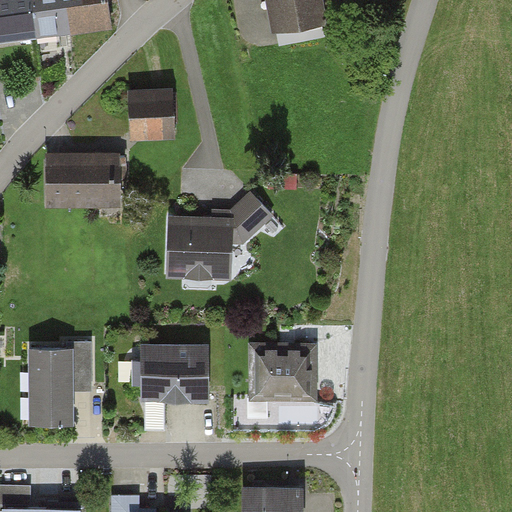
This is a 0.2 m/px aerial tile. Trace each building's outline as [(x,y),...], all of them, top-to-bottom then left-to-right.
[(0,0),(0,31),(109,18),(106,0),(0,0)] [(269,0),(274,27),(318,19),(314,0),(269,0)] [(177,130),(176,95),(129,97),(130,132),(177,130)] [(119,158),(47,159),(47,196),(120,196),(119,158)] [(229,273),(229,252),(269,215),(252,196),(218,226),(168,225),(167,273),(229,273)] [(69,350),(25,350),(26,429),(71,429),(71,393),(94,393),(93,341),(69,342),(69,350)] [(315,403),(314,346),(247,347),(248,404),(315,403)] [(207,401),(207,349),(138,349),(138,401),(207,401)] [(301,511),(301,493),(243,494),(243,511),(301,511)] [(136,511),(137,499),(116,500),(115,511),(136,511)]
